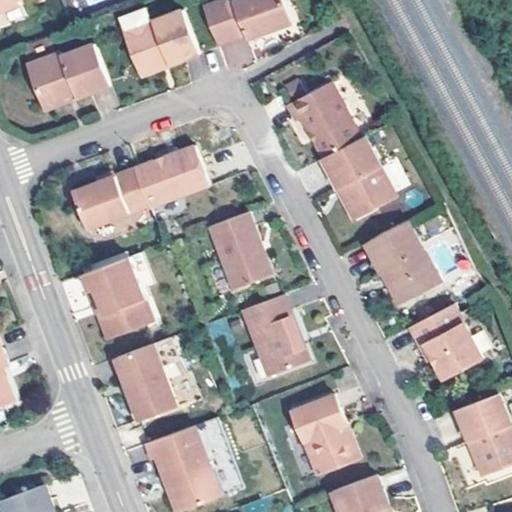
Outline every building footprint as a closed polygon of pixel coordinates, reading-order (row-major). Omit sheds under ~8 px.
[(0,0),(0,13),(23,5),(22,0),(0,0)] [(290,0),(220,0),(207,5),(221,40),(251,30),(254,38),(298,20),(290,0)] [(149,8),(123,19),(143,71),(148,76),(160,71),(162,65),(172,62),(173,66),(204,55),(187,10),(155,22),(149,8)] [(79,92),(81,99),(116,86),(100,43),(66,55),(66,52),(31,65),(46,105),(79,92)] [(335,82),(291,105),(301,122),(306,119),(326,158),(364,138),(335,82)] [(46,105),(48,111),(81,99),(79,92),(46,105)] [(326,158),(326,159),(342,191),(347,189),(351,198),(348,203),(357,222),(401,199),(368,136),(364,138),(326,158)] [(151,205),(152,207),(214,184),(199,144),(138,168),(151,205)] [(397,191),(410,184),(397,158),(383,165),(397,191)] [(138,168),(77,191),(91,228),(151,205),(138,168)] [(347,189),(342,191),(348,203),(351,198),(347,189)] [(253,211),(214,225),(238,290),(274,275),(262,243),(264,242),(253,211)] [(412,219),(368,243),(386,276),(391,273),(396,283),(391,286),(402,307),(446,285),(412,219)] [(100,289),(117,337),(157,322),(133,256),(87,273),(93,292),(100,289)] [(391,286),(396,283),(391,273),(386,276),(391,286)] [(100,289),(93,292),(111,339),(117,337),(100,289)] [(288,294),(247,310),(272,377),(312,362),(306,341),(302,343),(299,337),(301,335),(292,311),(294,310),(288,294)] [(460,303),(416,327),(427,348),(432,345),(440,360),(450,380),(489,360),(460,303)] [(1,334),(0,334),(0,408),(17,403),(5,368),(12,365),(1,334)] [(157,343),(120,357),(132,388),(130,389),(142,420),(180,408),(157,343)] [(432,345),(427,348),(435,363),(440,360),(432,345)] [(363,459),(339,394),(296,410),(321,475),(363,459)] [(511,420),(502,394),(459,410),(485,477),(511,466),(511,420)] [(170,472),(185,511),(226,496),(199,426),(151,444),(156,458),(160,457),(166,474),(170,472)] [(170,472),(166,474),(179,511),(183,511),(185,511),(170,472)] [(386,511),(392,509),(379,474),(334,491),(341,511),(386,511)] [(58,511),(49,485),(5,501),(9,511),(58,511)]
